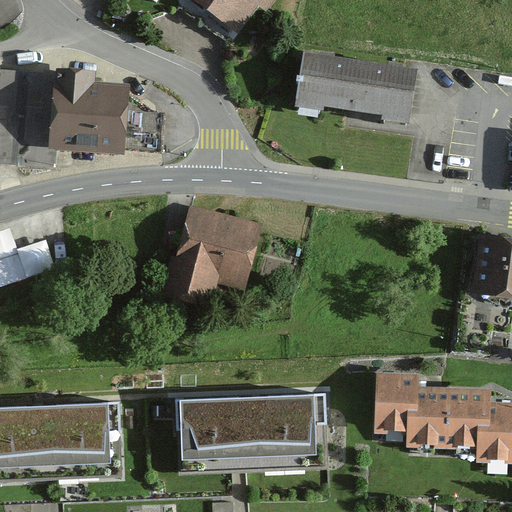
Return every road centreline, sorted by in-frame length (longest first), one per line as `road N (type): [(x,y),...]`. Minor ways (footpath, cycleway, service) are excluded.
road 1 (tertiary): [(225,183),(511,217)]
road 2 (tertiary): [(0,211),(133,184),(225,183)]
road 3 (unclassified): [(85,37),(198,89),(217,116),(225,183)]
